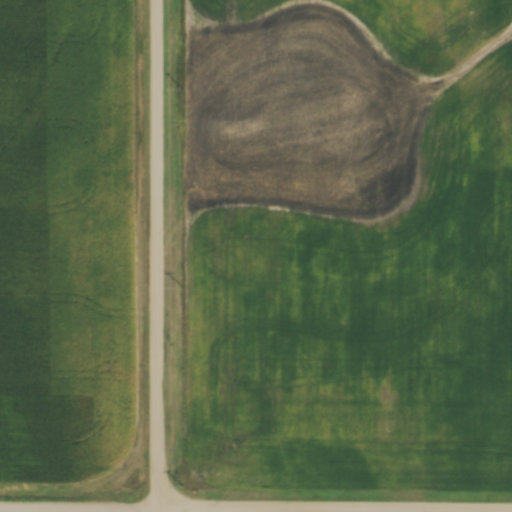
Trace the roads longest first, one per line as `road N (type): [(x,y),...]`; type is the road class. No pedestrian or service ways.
road 1 (tertiary): [(160,511),(156,0)]
road 2 (residential): [(511,510),(160,509)]
road 3 (residential): [(0,506),(160,509)]
